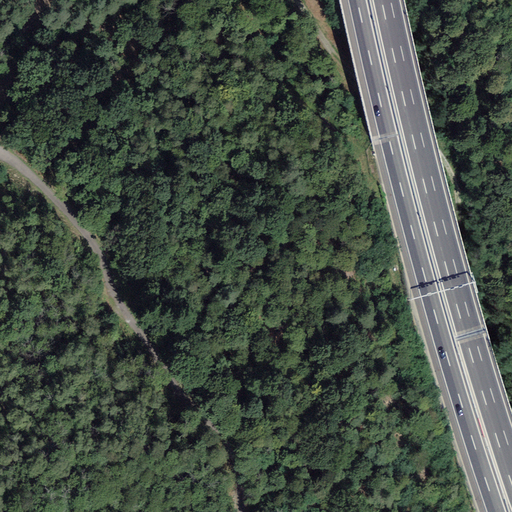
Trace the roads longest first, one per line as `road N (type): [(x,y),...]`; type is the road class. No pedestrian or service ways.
road 1 (motorway): [(357,0),(428,290),(498,511)]
road 2 (track): [(298,0),(339,61),(447,163),(511,444)]
road 3 (motorway): [(511,464),(426,178),(386,0)]
road 4 (track): [(241,511),(228,438),(179,394),(120,306),(96,247),(24,165),(0,154)]
road 5 (track): [(242,0),(285,82),(360,151)]
